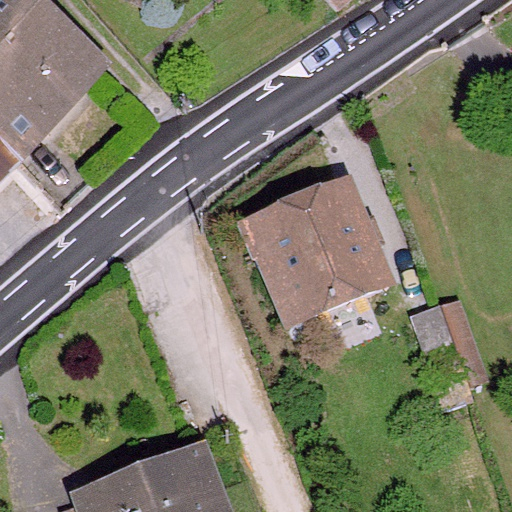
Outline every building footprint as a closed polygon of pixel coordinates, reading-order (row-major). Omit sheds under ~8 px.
[(0,0),(0,148),(18,167),(47,137),(40,130),(96,68),(22,0),(0,0)] [(354,0),(326,0),(339,14),(354,0)] [(0,184),(18,167),(0,148),(0,184)] [(354,216),(339,182),(240,225),(255,261),(257,261),(280,316),(378,273),(364,240),(384,231),(373,207),(354,216)] [(480,392),(445,299),(417,312),(450,402),(480,392)] [(221,511),(199,447),(152,464),(156,475),(82,502),(85,511),(221,511)]
